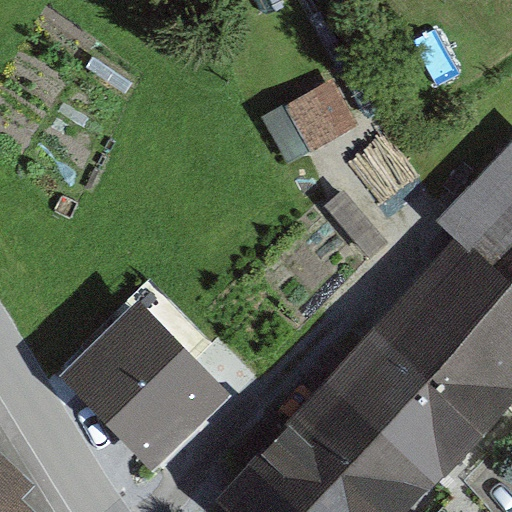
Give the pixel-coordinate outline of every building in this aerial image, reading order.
[(338,77),(290,105),(318,153),(366,125),(338,77)] [(511,149),(432,230),(449,247),(511,308),(511,149)] [(473,435),(511,395),(511,308),(449,247),(366,330),(473,435)] [(214,405),(123,316),(52,387),(143,476),(214,405)] [(383,511),(396,511),(473,435),(366,330),(284,413),(383,511)] [(216,511),(383,511),(284,413),(201,497),(216,511)] [(27,493),(0,466),(0,511),(11,511),(10,510),(27,493)]
